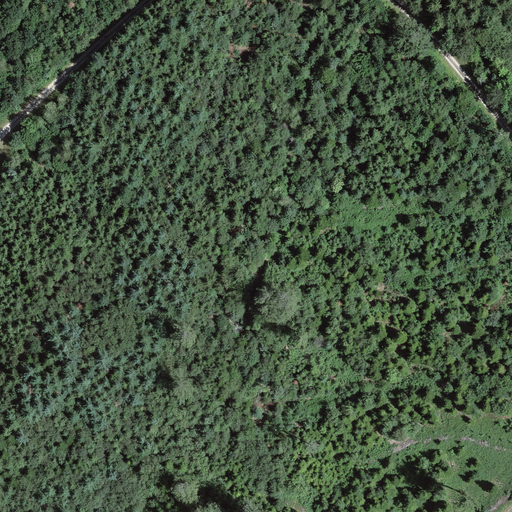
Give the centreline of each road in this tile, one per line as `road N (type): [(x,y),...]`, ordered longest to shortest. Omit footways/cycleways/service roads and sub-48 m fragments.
road 1 (track): [(154,0),(0,134)]
road 2 (track): [(511,129),(391,0)]
